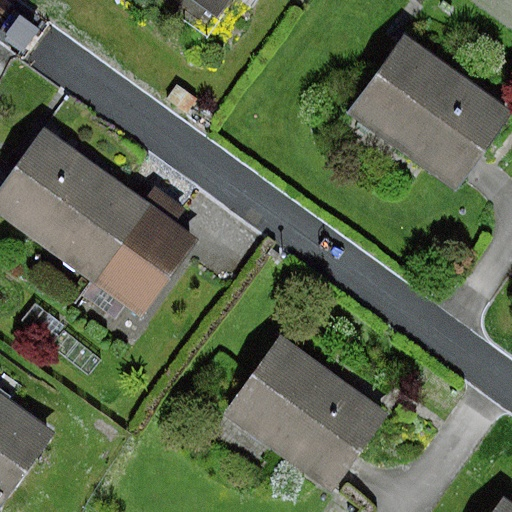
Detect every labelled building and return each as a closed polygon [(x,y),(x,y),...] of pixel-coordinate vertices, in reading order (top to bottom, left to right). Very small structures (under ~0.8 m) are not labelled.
[(240,0),(221,0),(234,9),(240,0)] [(511,137),(511,100),(421,36),(367,111),(476,188),(511,137)] [(154,192),(45,116),(0,178),(0,197),(100,268),(154,192)] [(154,192),(100,268),(157,309),(211,233),(154,192)] [(394,410),(286,333),(232,408),(340,485),(394,410)] [(16,511),(70,437),(0,387),(0,500),(15,511),(16,511)] [(511,511),(511,497),(511,496),(499,511),(511,511)]
